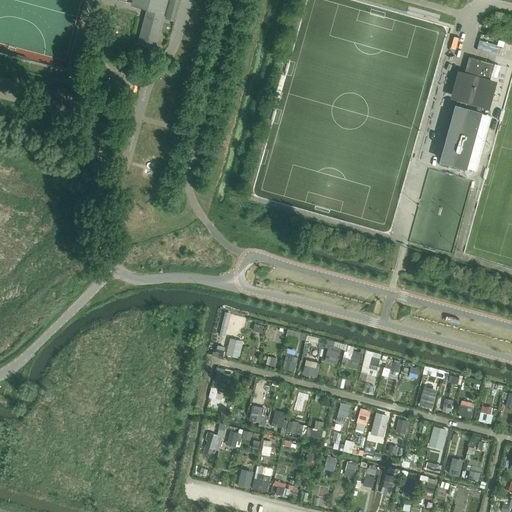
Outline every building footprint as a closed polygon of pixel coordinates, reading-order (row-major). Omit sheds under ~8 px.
[(155,46),(166,0),(141,0),(140,6),(148,8),(139,42),(155,46)] [(173,20),(178,2),(172,0),(167,18),(173,20)] [(479,40),(477,50),(496,55),(499,46),(479,40)] [(464,75),(462,74),(457,91),(459,92),(439,163),(465,171),(466,167),(474,169),(481,146),(473,143),(475,136),(483,139),(490,115),(481,112),(485,99),(487,99),(491,82),(489,82),(494,64),(469,57),(464,75)] [(243,319),(234,316),(232,326),(241,328),(243,319)] [(288,328),(287,335),(307,339),(308,333),(288,328)] [(340,364),(346,343),(329,338),(323,360),(340,364)] [(353,349),(348,366),(357,369),(363,352),(353,349)] [(378,354),(368,351),(365,362),(375,365),(378,354)] [(292,357),(284,355),(281,365),(290,367),(292,357)] [(307,358),(303,373),(318,377),(321,362),(307,358)] [(388,376),(397,378),(401,363),(393,360),(388,376)] [(417,364),(407,362),(404,372),(414,375),(417,364)] [(334,370),(325,368),(323,378),(332,380),(334,370)] [(231,373),(222,371),(220,381),(229,383),(231,373)] [(252,378),(243,376),(241,386),(250,388),(252,378)] [(482,381),(471,378),(467,391),(478,394),(482,381)] [(426,389),(422,404),(432,407),(436,392),(426,389)] [(451,402),(442,399),(440,410),(448,412),(451,402)] [(464,399),(460,414),(472,417),(476,402),(464,399)] [(266,424),(268,414),(264,414),(266,407),(253,404),(250,420),(266,424)] [(349,406),(338,404),(335,415),(346,417),(349,406)] [(355,429),(365,432),(372,410),(362,407),(355,429)] [(493,413),(484,411),(482,420),(491,423),(493,413)] [(386,428),(390,415),(380,412),(377,425),(386,428)] [(284,418),(275,415),(272,425),(281,428),(284,418)] [(399,417),(396,430),(407,433),(410,420),(399,417)] [(288,421),(288,432),(305,432),(305,422),(288,421)] [(429,425),(420,423),(417,433),(426,435),(429,425)] [(322,426),(313,424),(311,434),(320,436),(322,426)] [(237,431),(228,429),(226,439),(235,441),(237,431)] [(244,429),(243,438),(252,439),(253,430),(244,429)] [(340,443),(342,432),(335,431),(333,448),(354,451),(355,445),(340,443)] [(215,446),(217,434),(208,433),(207,445),(215,446)] [(270,454),(272,440),(264,439),(262,453),(270,454)] [(390,452),(404,454),(405,446),(391,444),(390,452)] [(307,463),(315,465),(318,453),(310,451),(307,463)] [(407,454),(407,464),(411,464),(411,467),(420,467),(420,453),(407,454)] [(328,455),(325,467),(335,469),(338,457),(328,455)] [(440,474),(443,461),(429,457),(427,466),(434,468),(433,472),(440,474)] [(355,462),(346,460),(344,470),(353,472),(355,462)] [(480,467),(471,465),(469,475),(478,477),(480,467)] [(374,482),(378,469),(368,466),(364,479),(374,482)] [(395,471),(384,468),(381,479),(392,482),(395,471)] [(258,472),(256,489),(269,490),(271,473),(258,472)] [(243,475),(240,487),(250,489),(253,477),(243,475)] [(408,475),(405,490),(414,492),(417,477),(408,475)] [(428,477),(425,497),(434,498),(436,478),(428,477)] [(286,483),(280,482),(277,491),(284,493),(286,483)] [(509,499),(500,498),(499,509),(507,510),(509,499)]
